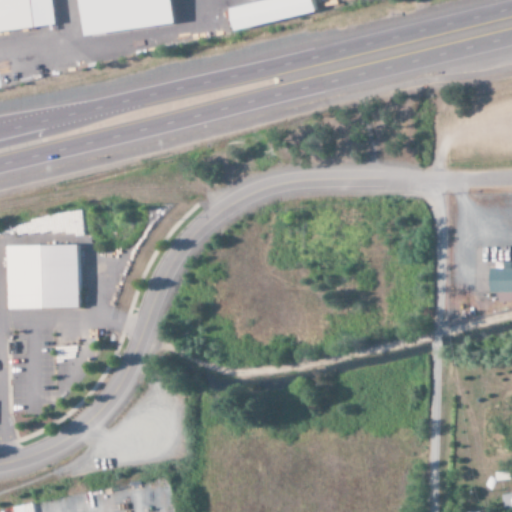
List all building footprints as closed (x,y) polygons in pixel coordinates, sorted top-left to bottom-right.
[(0,0),(0,32),(60,26),(56,0),(0,0)] [(88,0),(93,36),(184,24),(180,0),(88,0)] [(324,13),(320,0),(272,0),(236,8),(242,31),(324,13)] [(84,245),(13,247),(15,310),(85,308),(84,245)] [(500,302),(511,301),(511,268),(495,269),(496,293),(500,293),(500,302)]
